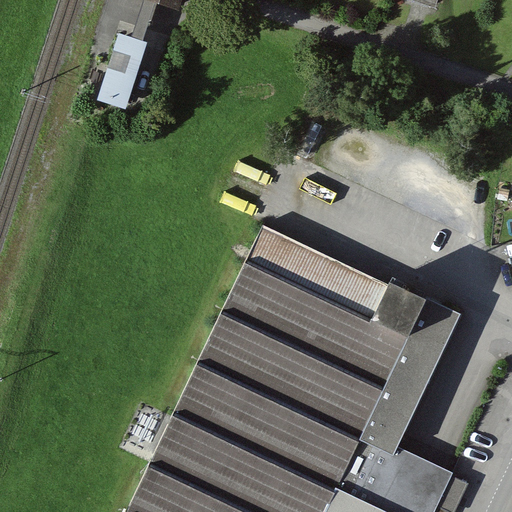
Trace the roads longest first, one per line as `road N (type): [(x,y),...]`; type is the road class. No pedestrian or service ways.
road 1 (residential): [(511,90),(243,0)]
road 2 (unknown): [(511,297),(280,192)]
road 3 (unknown): [(457,511),(511,399)]
